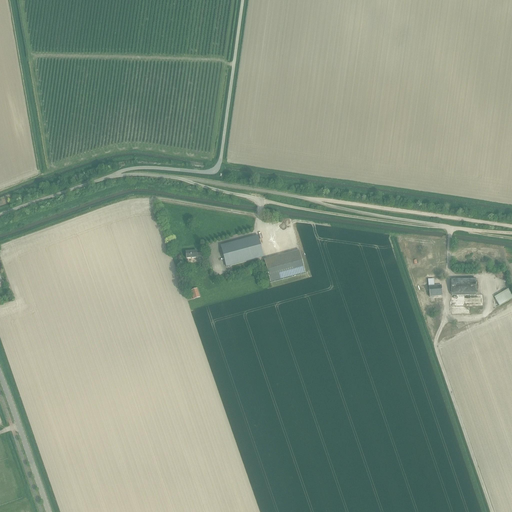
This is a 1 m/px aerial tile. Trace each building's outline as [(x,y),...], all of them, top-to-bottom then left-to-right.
[(264,258),(258,236),(221,245),(226,267),(264,258)] [(305,273),(299,251),(264,260),(270,283),(305,273)] [(203,261),(202,259),(202,254),(197,254),(197,252),(186,253),(186,259),(197,258),(197,261),(203,261)] [(428,280),(428,285),(429,297),(442,296),(442,291),(441,286),(434,287),(434,279),(428,280)] [(475,279),(451,280),(451,285),(451,296),(476,295),(475,284),(475,279)] [(511,296),(508,290),(495,299),(500,306),(511,298),(511,296)] [(482,299),(451,299),(451,311),(470,311),(470,318),(482,318),(482,299)]
